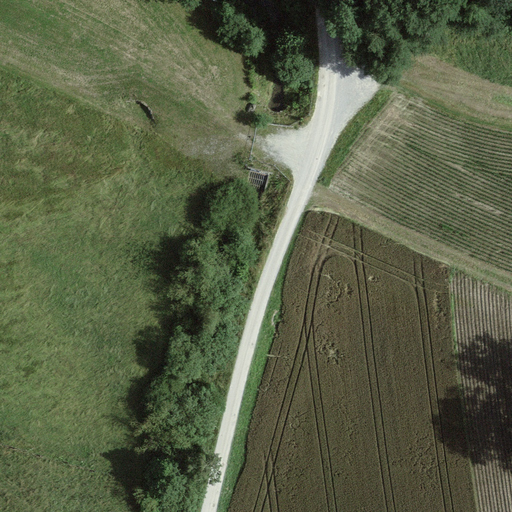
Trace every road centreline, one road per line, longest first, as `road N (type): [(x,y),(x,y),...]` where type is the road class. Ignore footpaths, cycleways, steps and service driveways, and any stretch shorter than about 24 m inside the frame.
road 1 (track): [(209,511),(240,376),(323,121),(324,0)]
road 2 (track): [(383,83),(464,120),(511,128)]
